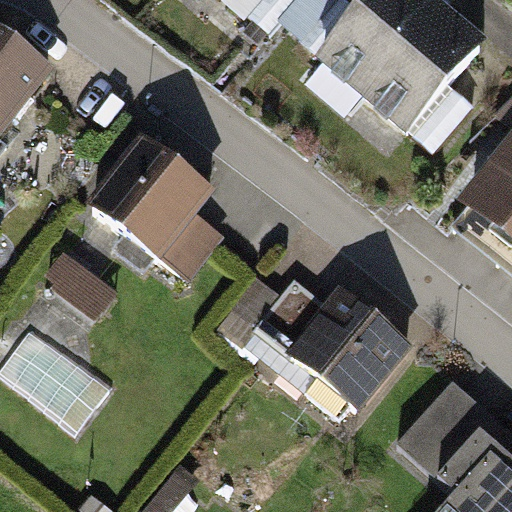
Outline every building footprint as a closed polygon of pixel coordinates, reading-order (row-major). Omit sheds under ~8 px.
[(249,0),(174,0),(217,38),(249,0)] [(439,28),(406,0),(391,0),(307,99),(352,137),(439,28)] [(488,66),(439,28),(352,137),(401,176),(488,66)] [(0,156),(47,91),(0,56),(0,156)] [(220,219),(138,160),(78,241),(156,298),(182,317),(222,263),(200,246),(220,219)] [(511,163),(453,237),(511,283),(511,163)] [(67,258),(49,289),(105,320),(123,289),(67,258)] [(411,376),(341,323),(291,388),(362,441),(411,376)] [(511,511),(511,469),(449,416),(389,486),(419,511),(511,511)]
